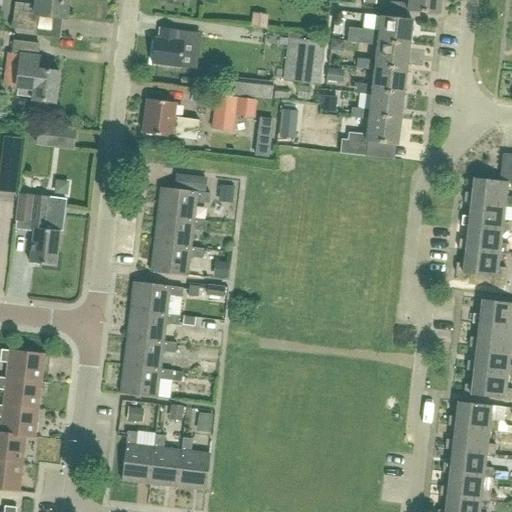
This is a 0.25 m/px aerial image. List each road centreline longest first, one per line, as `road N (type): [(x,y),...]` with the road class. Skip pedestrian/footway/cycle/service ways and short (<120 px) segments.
road 1 (residential): [(414,511),(424,328),(409,279),(422,176),(455,140),(460,107)]
road 2 (residential): [(91,323),(129,0)]
road 3 (residential): [(70,511),(91,323)]
